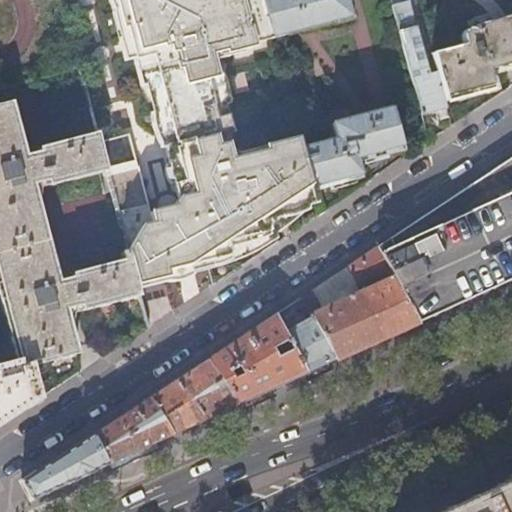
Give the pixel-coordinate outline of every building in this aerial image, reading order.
[(113,0),(108,0),(110,9),(109,11),(122,61),(132,58),(139,84),(145,83),(138,54),(128,56),(113,0)] [(113,0),(128,56),(138,54),(145,83),(153,112),(154,113),(155,112),(166,150),(169,164),(174,182),(179,199),(175,206),(150,212),(149,213),(152,224),(141,227),(126,249),(136,285),(187,271),(185,266),(228,254),(224,240),(267,229),(263,214),(297,205),(295,197),(311,193),(310,190),(299,150),(295,136),(261,145),(263,151),(231,160),(216,105),(222,104),(210,59),(209,53),(223,49),(224,51),(225,50),(250,44),(250,42),(269,37),(258,0),(113,0)] [(258,0),(269,37),(269,39),(349,17),(344,0),(258,0)] [(441,117),(448,115),(444,102),(433,60),(426,62),(416,25),(409,0),(407,1),(390,6),(420,115),(439,110),(441,117)] [(431,55),(433,60),(444,102),(492,88),(489,75),(511,68),(511,16),(475,26),(476,32),(471,33),(469,32),(466,31),(463,32),(461,34),(460,36),(460,39),(462,46),(431,55)] [(422,23),(416,25),(426,62),(433,60),(431,55),(422,23)] [(223,49),(209,53),(210,59),(226,55),(225,50),(224,51),(223,49)] [(99,145),(96,133),(37,149),(38,154),(25,157),(10,102),(0,104),(0,305),(13,358),(0,361),(0,423),(38,399),(29,366),(76,353),(64,309),(78,305),(80,311),(138,295),(137,290),(136,285),(126,249),(120,251),(122,260),(70,274),(71,278),(57,282),(33,191),(106,171),(99,145)] [(222,104),(216,105),(231,160),(263,151),(261,145),(242,151),(234,146),(222,104)] [(299,150),(310,190),(358,177),(354,163),(401,150),(390,108),(329,125),(333,141),(299,150)] [(153,112),(150,113),(152,128),(158,142),(161,151),(166,150),(155,112),(154,113),(153,112)] [(128,138),(99,145),(106,171),(126,249),(141,227),(152,224),(149,213),(150,212),(139,171),(137,171),(128,138)] [(499,165),(511,191),(511,156),(511,157),(499,165)] [(174,182),(169,164),(163,165),(164,175),(168,183),(174,182)] [(373,248),(416,322),(480,293),(511,278),(511,191),(499,165),(373,248)] [(185,266),(187,271),(189,271),(205,267),(240,253),(274,235),(273,231),(297,212),(311,196),(311,193),(295,197),(297,205),(263,214),(267,229),(224,240),(228,254),(185,266)] [(373,248),(299,297),(334,360),(348,353),(390,334),(393,340),(405,335),(417,329),(414,323),(416,322),(373,248)] [(187,271),(136,285),(137,290),(167,282),(179,281),(190,276),(189,271),(187,271)] [(299,297),(273,315),(303,374),(327,363),(334,360),(299,297)] [(260,323),(206,359),(238,404),(259,394),(284,383),(303,374),(273,315),(260,323)] [(145,399),(91,434),(107,464),(108,464),(156,442),(238,404),(206,359),(145,399)] [(327,363),(303,374),(307,381),(318,375),(330,370),(327,363)] [(259,394),(238,404),(241,411),(251,406),(262,401),(259,394)] [(107,464),(91,434),(80,442),(20,481),(25,491),(30,500),(47,492),(107,464)] [(156,442),(108,464),(111,471),(159,449),(156,442)] [(511,511),(511,490),(508,484),(470,502),(462,506),(455,509),(447,511),(511,511)]
